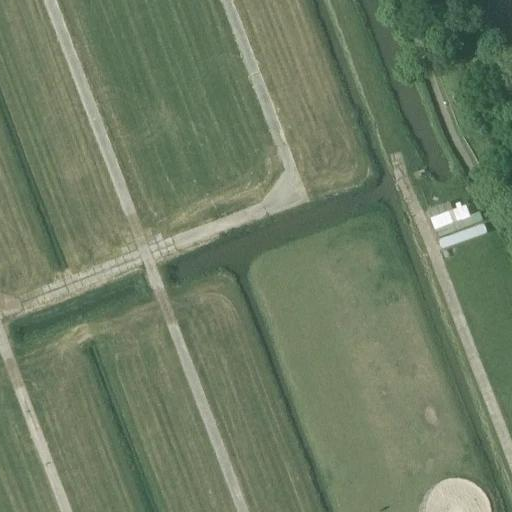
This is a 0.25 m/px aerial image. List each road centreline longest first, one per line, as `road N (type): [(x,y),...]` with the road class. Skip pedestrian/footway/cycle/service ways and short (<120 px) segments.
road 1 (track): [(243,511),(49,0)]
road 2 (track): [(223,0),(296,194),(0,309)]
road 3 (track): [(511,455),(397,154)]
road 4 (track): [(0,334),(66,511)]
